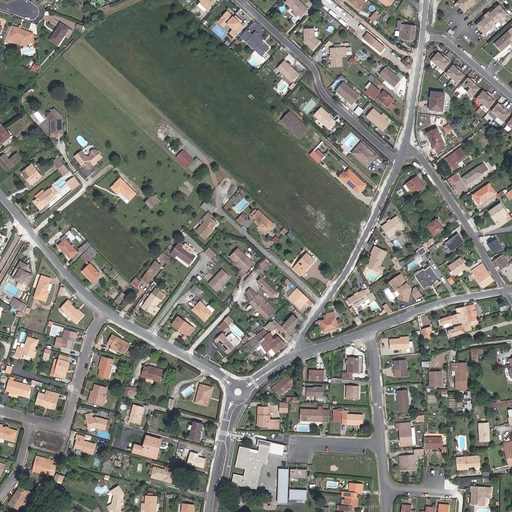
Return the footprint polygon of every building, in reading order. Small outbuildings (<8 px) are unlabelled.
[(213,1),(211,0),(199,0),(200,1),(196,5),(203,11),(213,1)] [(301,17),(308,9),(298,0),(283,0),(289,5),(295,10),(296,11),(296,12),(301,17)] [(459,7),(466,14),(475,6),(480,2),(482,0),(467,0),(468,0),(464,3),(462,1),(458,5),(456,7),(457,8),(459,7)] [(487,19),(478,27),(485,35),(483,36),(484,38),(486,36),(491,32),(489,30),(492,27),(494,29),(497,27),(495,25),(502,19),(503,21),(506,19),(504,17),(507,14),(501,6),(492,15),(487,19)] [(233,17),(226,10),(217,21),(224,27),(227,23),(233,28),(229,32),(233,36),(243,25),(239,22),(241,20),(237,16),(235,18),(233,17)] [(374,21),(379,15),(376,12),(370,19),(374,21)] [(391,15),(387,12),(382,19),(386,22),(391,15)] [(413,41),(415,24),(401,24),(401,20),(397,20),(397,28),(399,29),(399,37),(403,40),(413,41)] [(58,45),(69,28),(60,22),(49,39),(58,45)] [(8,33),(4,43),(8,45),(10,41),(12,42),(12,43),(15,44),(16,43),(22,46),(24,41),(28,42),(29,43),(33,33),(20,28),(14,26),(14,27),(11,34),(8,33)] [(314,27),(304,27),(303,37),(305,37),(306,39),(304,40),(313,49),(320,41),(314,36),(314,27)] [(503,36),(494,44),(501,51),(511,41),(511,29),(505,34),(504,36),(503,37),(503,36)] [(245,41),(251,35),(246,30),(240,36),(245,41)] [(260,43),(262,41),(262,40),(256,35),(258,34),(255,31),(251,35),(245,41),(261,55),(267,48),(263,43),(261,44),(260,43)] [(385,48),(367,33),(363,38),(381,53),(385,48)] [(346,55),(345,46),(341,46),(341,49),(337,50),(337,47),(330,47),(332,66),(342,65),(342,55),(346,55)] [(255,50),(253,53),(259,59),(261,57),(255,50)] [(441,54),(438,51),(431,59),(443,70),(450,61),(447,59),(448,57),(442,52),(441,54)] [(298,74),(283,60),(275,68),(290,82),(298,74)] [(456,67),(453,64),(446,72),(458,83),(465,74),(462,72),(463,70),(458,65),(456,67)] [(400,79),(385,66),(379,75),(394,87),(400,79)] [(471,80),(468,77),(461,85),(474,96),(481,87),(477,85),(479,83),(473,78),(471,80)] [(359,95),(343,82),(336,90),(352,103),(359,95)] [(367,90),(371,84),(369,82),(364,89),(376,99),(377,98),(375,96),(367,90)] [(375,96),(380,91),(371,84),(367,90),(375,96)] [(394,99),(383,90),(382,92),(377,98),(388,107),(388,106),(391,103),(394,99)] [(483,90),(476,98),(489,109),(496,100),(493,98),(494,96),(488,91),(487,93),(483,90)] [(442,111),(444,93),(431,92),(429,110),(442,111)] [(499,103),(492,111),(504,122),(511,113),(508,110),(509,109),(503,104),(502,105),(499,103)] [(326,112),(320,107),(313,115),(328,128),(335,121),(327,115),(327,116),(325,114),(326,112)] [(61,115),(53,108),(45,117),(53,124),(53,128),(50,130),(51,136),(58,136),(63,135),(61,115)] [(370,113),(385,126),(390,122),(386,119),(382,115),(374,108),(370,113)] [(281,122),(297,136),(299,134),(300,135),(307,128),(289,113),(281,122)] [(383,129),(385,126),(370,113),(366,117),(377,126),(378,125),(383,129)] [(10,136),(0,122),(0,142),(1,143),(10,136)] [(299,134),(297,136),(300,138),(308,129),(307,128),(300,135),(299,134)] [(437,129),(427,133),(431,142),(432,141),(436,152),(445,149),(443,144),(437,129)] [(358,143),(352,150),(356,154),(353,157),(363,166),(367,161),(369,163),(374,157),(358,143)] [(95,152),(92,152),(90,154),(90,157),(88,158),(85,157),(80,151),(72,157),(80,167),(84,166),(85,170),(90,169),(90,166),(92,166),(92,163),(95,164),(101,159),(95,152)] [(313,151),(309,155),(318,163),(321,159),(313,151)] [(456,163),(467,156),(463,151),(457,155),(455,153),(445,159),(453,169),(458,166),(456,163)] [(4,154),(0,156),(0,162),(6,170),(21,158),(17,153),(8,159),(4,154)] [(179,159),(184,164),(186,162),(189,165),(192,162),(184,154),(179,159)] [(53,163),(57,169),(64,164),(60,158),(53,163)] [(466,185),(488,170),(483,163),(462,178),(466,185)] [(41,176),(32,164),(21,172),(30,184),(41,176)] [(64,164),(57,169),(62,175),(69,170),(64,164)] [(343,172),(339,176),(357,194),(366,185),(349,169),(345,173),(343,172)] [(456,173),(450,177),(454,183),(460,178),(456,173)] [(66,182),(72,190),(80,184),(73,175),(66,182)] [(413,194),(423,187),(417,177),(403,186),(407,192),(410,190),(413,194)] [(135,193),(120,178),(111,187),(127,202),(129,200),(135,193)] [(479,205),(495,194),(489,184),(472,196),(479,205)] [(48,188),(44,192),(36,198),(33,201),(39,209),(55,196),(48,188)] [(36,198),(44,192),(42,189),(34,196),(36,198)] [(151,195),(150,196),(157,203),(160,200),(154,195),(154,194),(153,196),(151,195)] [(157,203),(150,196),(144,202),(151,209),(157,203)] [(211,205),(206,200),(202,205),(207,210),(211,205)] [(502,210),(504,209),(500,203),(489,211),(499,227),(511,219),(508,216),(507,217),(502,210)] [(257,211),(253,215),(251,216),(255,219),(254,220),(259,225),(263,228),(266,231),(273,224),(257,210),(257,211)] [(207,212),(206,214),(215,223),(216,222),(210,216),(211,215),(207,212)] [(243,212),(238,218),(242,223),(246,220),(245,218),(247,216),(243,212)] [(215,223),(206,214),(201,219),(204,221),(196,230),(204,237),(211,230),(210,229),(211,228),(215,223)] [(389,223),(383,227),(390,238),(404,228),(397,217),(391,221),(389,223)] [(438,226),(434,221),(427,226),(434,235),(443,229),(440,225),(438,226)] [(284,236),(287,232),(281,226),(278,230),(284,236)] [(464,242),(458,233),(445,243),(451,252),(464,242)] [(70,260),(72,258),(78,252),(65,238),(61,241),(56,246),(70,260)] [(433,243),(434,241),(432,238),(425,243),(428,246),(433,243)] [(503,250),(496,239),(488,244),(492,252),(503,250)] [(80,247),(84,251),(90,245),(86,241),(80,247)] [(170,253),(173,255),(175,256),(176,255),(189,264),(195,256),(191,254),(194,250),(184,243),(183,245),(178,242),(170,253)] [(428,249),(434,245),(433,243),(428,246),(425,243),(422,245),(423,246),(426,251),(428,249)] [(434,245),(428,249),(431,253),(433,252),(434,253),(438,250),(434,245)] [(85,252),(91,258),(97,252),(91,246),(85,252)] [(371,254),(370,257),(372,258),(367,267),(377,273),(377,271),(381,273),(383,268),(380,266),(387,252),(373,246),(370,254),(371,254)] [(426,251),(423,246),(417,250),(421,256),(427,252),(426,251)] [(74,260),(84,251),(80,247),(78,249),(79,250),(78,252),(72,258),(74,260)] [(208,248),(204,253),(210,259),(215,254),(208,248)] [(236,248),(229,256),(233,261),(236,263),(238,265),(242,268),(241,269),(243,272),(252,262),(236,248)] [(86,262),(91,258),(85,252),(80,257),(86,262)] [(313,260),(306,253),(290,271),(297,278),(313,260)] [(502,255),(492,262),(496,268),(498,266),(500,270),(506,266),(508,264),(502,255)] [(466,268),(460,259),(449,267),(455,276),(466,268)] [(32,276),(26,272),(29,267),(21,262),(13,278),(27,286),(32,276)] [(85,267),(96,278),(100,274),(90,262),(85,267)] [(397,271),(402,267),(400,263),(399,262),(393,266),(397,271)] [(154,263),(145,275),(150,279),(159,267),(154,263)] [(493,281),(482,264),(472,271),(483,288),(493,281)] [(422,273),(421,272),(415,276),(424,289),(430,285),(429,284),(431,282),(432,284),(439,279),(430,266),(423,271),(423,272),(422,273)] [(92,282),(96,278),(85,267),(81,271),(92,282)] [(221,269),(208,283),(216,290),(229,276),(221,269)] [(401,275),(392,281),(397,290),(399,289),(402,295),(401,295),(399,300),(408,302),(409,296),(408,295),(409,293),(410,294),(411,290),(401,275)] [(136,287),(140,281),(135,277),(131,283),(136,287)] [(49,294),(52,285),(50,284),(40,281),(35,298),(46,302),(49,294)] [(200,289),(194,285),(190,289),(196,294),(200,289)] [(275,291),(268,285),(265,289),(272,296),(275,291)] [(260,313),(270,303),(259,293),(257,295),(250,287),(246,291),(250,300),(248,302),(260,313)] [(161,292),(157,289),(156,288),(142,306),(150,313),(161,298),(160,298),(163,293),(161,292)] [(421,295),(417,288),(414,290),(412,294),(415,299),(421,295)] [(356,295),(349,299),(354,308),(369,299),(371,302),(376,299),(372,293),(371,294),(368,289),(365,291),(364,290),(359,293),(356,295)] [(309,304),(312,301),(301,291),(293,300),(303,310),(306,307),(305,306),(308,303),(309,304)] [(116,298),(120,301),(124,296),(120,292),(116,298)] [(65,311),(64,312),(76,323),(83,316),(77,310),(71,304),(72,304),(68,300),(62,308),(65,311)] [(18,301),(14,308),(25,314),(25,312),(27,308),(27,306),(18,301)] [(200,301),(193,309),(199,315),(200,314),(206,319),(212,313),(211,312),(213,310),(213,308),(208,304),(207,305),(205,307),(200,301)] [(267,319),(276,309),(270,303),(260,313),(267,319)] [(460,325),(469,322),(465,307),(464,305),(460,306),(461,309),(456,310),(457,315),(460,325)] [(469,322),(477,319),(473,305),(465,307),(469,322)] [(325,320),(321,321),(321,322),(323,332),(337,328),(337,327),(342,326),(340,319),(336,320),(334,312),(327,314),(327,315),(324,316),(325,320)] [(292,315),(282,327),(290,334),(297,320),(292,315)] [(453,327),(460,325),(457,315),(441,319),(444,328),(450,327),(448,322),(451,322),(453,327)] [(182,330),(187,333),(189,335),(194,328),(178,317),(172,325),(182,331),(182,330)] [(460,325),(453,327),(453,329),(448,330),(450,336),(465,331),(471,329),(470,326),(479,323),(477,319),(469,322),(460,325)] [(276,328),(270,322),(267,325),(273,331),(274,330),(276,328)] [(432,333),(430,327),(421,330),(423,336),(432,333)] [(263,337),(269,333),(263,329),(254,336),(258,341),(263,337)] [(60,348),(61,347),(72,350),(75,337),(76,338),(77,334),(65,330),(63,339),(57,338),(55,347),(60,348)] [(226,352),(238,340),(235,336),(233,338),(228,334),(225,337),(221,333),(214,340),(219,346),(220,345),(222,347),(221,348),(226,352)] [(275,353),(280,349),(272,339),(274,338),(269,333),(263,337),(275,353)] [(111,346),(117,349),(125,354),(130,344),(112,335),(108,343),(111,345),(111,346)] [(280,349),(286,345),(278,335),(274,338),(272,339),(280,349)] [(270,356),(275,353),(263,337),(258,341),(254,336),(242,346),(244,348),(246,347),(251,353),(261,344),(270,356)] [(33,358),(35,352),(33,351),(35,345),(36,345),(37,341),(28,338),(24,349),(18,347),(15,356),(21,358),(22,355),(33,358)] [(400,339),(400,338),(389,339),(390,350),(403,349),(404,352),(410,351),(408,338),(400,339)] [(57,368),(54,376),(65,379),(69,362),(68,362),(70,358),(60,355),(57,368)] [(102,362),(100,369),(98,376),(109,379),(113,364),(111,363),(112,359),(102,356),(101,362),(102,362)] [(342,379),(352,379),(352,373),(358,373),(359,358),(348,357),(348,361),(347,364),(347,372),(343,372),(342,379)] [(406,371),(405,359),(394,360),(395,377),(409,376),(409,371),(406,371)] [(464,373),(463,363),(451,363),(452,370),(455,370),(456,380),(466,380),(466,373),(464,373)] [(161,382),(164,372),(149,368),(144,367),(142,377),(161,382)] [(324,381),(324,371),(309,370),(308,380),(324,381)] [(441,387),(440,371),(429,371),(429,387),(441,387)] [(295,383),(289,375),(272,388),(278,396),(295,383)] [(466,380),(456,380),(456,389),(466,389),(466,380)] [(10,391),(9,392),(9,393),(20,396),(20,395),(28,397),(31,387),(9,381),(7,390),(10,391)] [(102,405),(105,395),(107,387),(98,385),(95,384),(94,391),(92,396),(90,396),(89,402),(102,405)] [(200,384),(196,403),(206,405),(208,397),(210,397),(212,387),(200,384)] [(356,393),(357,386),(347,386),(346,399),(358,400),(358,393),(356,393)] [(323,397),(323,388),(317,387),(317,388),(307,388),(307,396),(323,397)] [(409,411),(407,390),(397,391),(398,412),(409,411)] [(36,404),(44,406),(51,408),(54,398),(55,399),(56,394),(46,391),(45,395),(39,393),(36,404)] [(176,401),(170,399),(168,409),(174,411),(176,401)] [(280,412),(288,412),(288,403),(281,402),(280,412)] [(145,408),(134,405),(130,421),(140,424),(145,408)] [(261,415),(260,426),(269,426),(269,428),(279,428),(279,420),(269,420),(270,416),(268,415),(268,407),(258,407),(258,415),(261,415)] [(511,409),(507,410),(507,409),(496,411),(497,418),(505,417),(506,425),(511,423),(511,409)] [(322,421),(323,411),(318,410),(300,410),(300,420),(322,421)] [(342,421),(342,410),(334,410),(333,421),(342,421)] [(363,425),(363,415),(347,414),(347,411),(342,410),(342,421),(342,424),(363,425)] [(96,426),(96,427),(106,430),(106,427),(109,427),(110,421),(96,417),(93,418),(92,413),(86,415),(89,427),(95,425),(96,426)] [(199,441),(201,433),(203,424),(194,422),(193,426),(192,429),(191,431),(190,439),(199,441)] [(402,440),(403,445),(412,444),(410,428),(411,428),(411,422),(396,423),(396,429),(399,428),(400,440),(402,440)] [(490,422),(479,422),(479,441),(490,441),(490,422)] [(0,425),(0,437),(14,441),(17,431),(2,427),(2,426),(0,425)] [(77,440),(75,447),(83,450),(83,451),(93,454),(96,444),(84,441),(85,437),(78,435),(76,440),(77,440)] [(157,444),(159,439),(147,437),(144,448),(135,445),(133,452),(154,458),(156,449),(154,448),(155,444),(157,444)] [(442,448),(442,446),(442,437),(424,437),(424,448),(442,448)] [(162,440),(159,439),(157,444),(155,444),(154,448),(156,449),(154,458),(157,458),(162,440)] [(271,442),(259,439),(257,446),(259,446),(258,451),(240,447),(235,467),(245,469),(244,476),(234,474),(232,484),(256,489),(262,464),(266,465),(269,452),(271,442)] [(271,442),(269,452),(283,455),(285,445),(271,442)] [(414,469),(413,454),(402,455),(403,470),(414,469)] [(479,455),(464,457),(465,460),(456,460),(457,470),(466,469),(465,467),(468,467),(474,466),(475,468),(480,467),(479,455)] [(50,475),(53,465),(44,463),(45,459),(36,457),(35,462),(37,463),(35,471),(41,472),(50,475)] [(103,471),(109,473),(113,462),(110,461),(111,458),(107,457),(103,471)] [(171,483),(174,473),(155,468),(153,476),(165,479),(165,481),(171,483)] [(288,469),(279,469),(278,503),(283,503),(287,503),(288,469)] [(306,479),(306,470),(291,469),(290,478),(306,479)] [(62,483),(64,476),(57,473),(55,480),(62,483)] [(345,497),(356,498),(356,493),(362,493),(363,484),(350,483),(349,492),(342,491),(342,496),(345,497)] [(28,497),(30,498),(33,494),(22,486),(14,498),(13,498),(9,504),(19,511),(23,505),(22,505),(28,497)] [(119,486),(111,491),(114,496),(112,503),(114,506),(109,509),(110,511),(121,511),(122,506),(121,505),(122,503),(123,502),(124,494),(119,486)] [(492,497),(493,487),(471,486),(470,490),(472,490),(472,492),(473,492),(473,494),(472,495),(471,504),(480,504),(481,499),(485,497),(486,497),(492,497)] [(51,496),(52,496),(55,497),(60,499),(65,489),(59,487),(59,488),(55,487),(51,495),(51,496)] [(307,490),(290,490),(290,499),(307,500),(307,490)] [(142,503),(141,511),(154,511),(155,511),(157,497),(146,496),(145,504),(142,503)] [(356,498),(345,497),(344,506),(337,505),(337,510),(352,511),(352,506),(357,507),(358,498),(356,498)]
